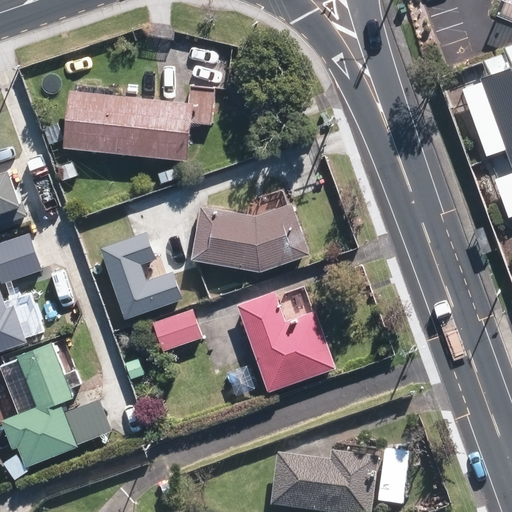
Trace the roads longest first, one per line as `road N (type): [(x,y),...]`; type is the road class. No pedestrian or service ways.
road 1 (secondary): [(382,122),(511,495)]
road 2 (secondary): [(382,122),(298,0)]
road 3 (secondary): [(361,0),(382,122)]
